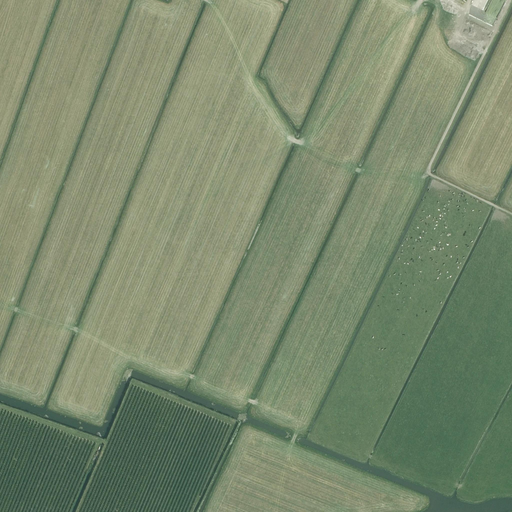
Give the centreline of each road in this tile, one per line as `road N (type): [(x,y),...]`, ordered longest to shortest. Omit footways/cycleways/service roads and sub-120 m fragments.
road 1 (track): [(315,398),(302,424),(0,304)]
road 2 (track): [(204,0),(220,14),(292,139),(360,172),(427,174)]
road 3 (track): [(510,0),(427,174)]
road 4 (track): [(302,424),(290,447),(406,511)]
